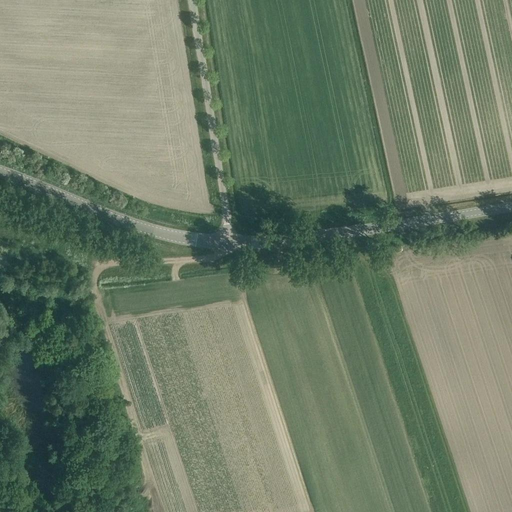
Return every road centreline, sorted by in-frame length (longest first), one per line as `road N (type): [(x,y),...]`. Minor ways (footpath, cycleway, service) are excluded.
road 1 (secondary): [(230,242),(511,206)]
road 2 (unclassified): [(230,242),(192,0)]
road 3 (secondary): [(230,242),(132,224),(0,171)]
road 4 (track): [(89,264),(199,259),(230,242)]
